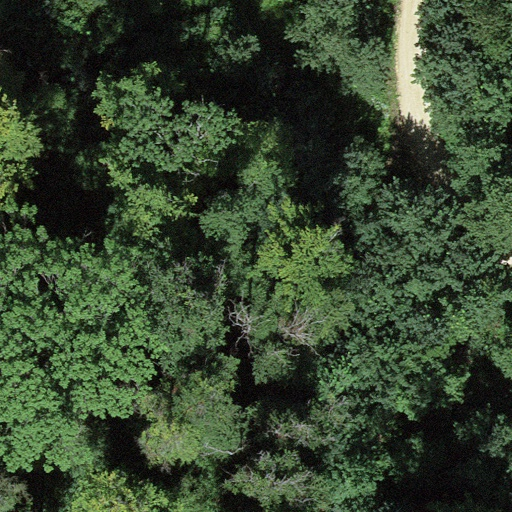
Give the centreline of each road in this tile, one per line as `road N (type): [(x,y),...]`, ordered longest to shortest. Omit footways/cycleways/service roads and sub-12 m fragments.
road 1 (track): [(402,146),(511,278)]
road 2 (track): [(413,0),(401,71),(402,146)]
